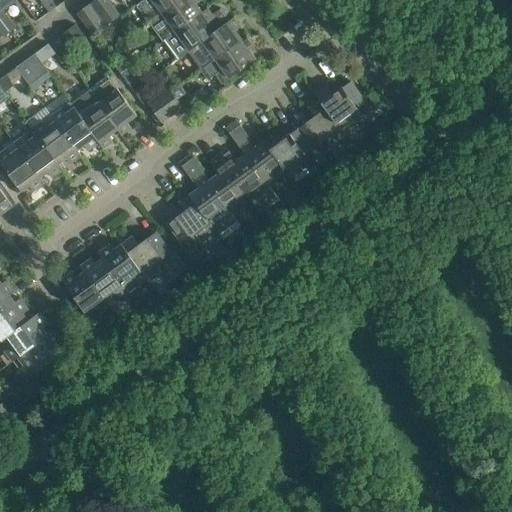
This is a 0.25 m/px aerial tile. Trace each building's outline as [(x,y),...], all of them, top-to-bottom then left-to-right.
[(12,0),(0,0),(0,20),(9,32),(16,27),(2,9),(13,0),(12,0)] [(106,25),(118,16),(106,0),(94,0),(90,3),(106,25)] [(142,0),(142,1),(135,5),(148,23),(162,13),(179,0),(142,0)] [(162,27),(169,37),(201,12),(195,4),(199,0),(179,0),(162,13),(169,22),(162,27)] [(88,4),(76,13),(93,36),(105,27),(88,4)] [(207,8),(201,12),(169,37),(161,42),(175,61),(187,52),(202,41),(230,20),(221,8),(212,15),(207,8)] [(199,70),(207,64),(241,40),(235,31),(240,27),(233,17),(230,20),(202,41),(187,52),(199,70)] [(9,32),(0,20),(0,33),(2,37),(9,32)] [(85,40),(74,25),(61,35),(72,50),(85,40)] [(241,40),(207,64),(199,70),(207,80),(215,74),(222,83),(255,59),(248,49),(254,45),(247,36),(241,40)] [(51,47),(39,56),(46,64),(57,55),(51,47)] [(112,61),(119,71),(131,62),(124,53),(112,61)] [(15,68),(22,77),(30,87),(48,74),(34,55),(15,68)] [(15,68),(6,75),(12,84),(22,77),(15,68)] [(97,103),(117,129),(121,135),(131,128),(126,122),(136,115),(107,75),(87,89),(97,103)] [(377,118),(350,81),(333,94),(327,86),(315,95),(319,100),(343,131),(358,120),(363,128),(377,118)] [(171,115),(182,108),(167,88),(157,95),(171,115)] [(69,103),(73,108),(79,117),(98,143),(102,148),(112,141),(108,136),(117,129),(97,103),(87,89),(69,103)] [(161,123),(171,115),(157,95),(147,103),(161,123)] [(314,116),(298,128),(318,156),(346,135),(343,131),(319,100),(309,108),(314,116)] [(197,108),(194,104),(184,111),(187,115),(197,108)] [(79,117),(73,108),(64,114),(60,109),(50,116),(55,121),(77,150),(84,145),(88,150),(98,143),(79,117)] [(277,179),(287,172),(264,140),(254,147),(250,142),(252,141),(236,120),(225,128),(244,155),(263,179),(272,173),(277,179)] [(32,130),(36,135),(59,163),(66,158),(69,164),(81,156),(77,150),(55,121),(47,127),(43,122),(32,130)] [(287,172),(290,176),(318,156),(298,128),(280,141),(274,133),(264,140),(287,172)] [(13,143),(17,149),(40,177),(47,172),(51,177),(63,169),(59,163),(36,135),(28,141),(24,135),(13,143)] [(33,191),(44,182),(40,177),(17,149),(9,155),(5,149),(0,153),(0,162),(21,191),(29,185),(33,191)] [(217,155),(222,162),(245,193),(254,186),(271,210),(280,203),(263,179),(244,155),(236,161),(227,149),(217,155)] [(199,188),(189,195),(213,226),(216,230),(222,238),(240,225),(232,213),(227,206),(209,181),(190,155),(179,163),(194,184),(195,183),(199,188)] [(245,193),(222,162),(217,155),(208,162),(217,174),(209,181),(227,206),(232,213),(240,206),(235,199),(245,193)] [(0,213),(0,214),(12,206),(0,189),(0,213)] [(201,241),(216,230),(213,226),(189,195),(179,203),(184,211),(167,223),(187,251),(184,253),(192,264),(208,252),(201,241)] [(121,245),(146,279),(147,281),(163,270),(168,278),(184,266),(172,250),(170,252),(155,232),(138,245),(132,237),(121,245)] [(110,245),(98,253),(102,259),(127,293),(146,279),(121,245),(114,250),(110,245)] [(84,272),(109,306),(127,293),(102,259),(95,263),(91,258),(80,266),(84,272)] [(99,313),(109,306),(84,272),(77,277),(73,271),(61,280),(86,315),(95,308),(99,313)] [(0,312),(14,302),(9,295),(15,291),(6,280),(1,284),(0,284),(0,312)] [(195,281),(187,287),(194,295),(202,289),(195,281)] [(0,312),(0,340),(4,338),(28,320),(23,314),(28,310),(20,298),(14,302),(0,312)] [(170,314),(161,301),(151,308),(160,321),(170,314)] [(13,360),(18,356),(47,335),(42,328),(47,324),(39,312),(28,320),(4,338),(10,346),(5,350),(13,360)] [(132,335),(142,328),(135,319),(125,327),(132,335)] [(132,335),(125,327),(115,334),(121,343),(132,335)] [(52,331),(47,335),(18,356),(24,364),(18,368),(26,380),(61,354),(55,346),(60,342),(52,331)]
